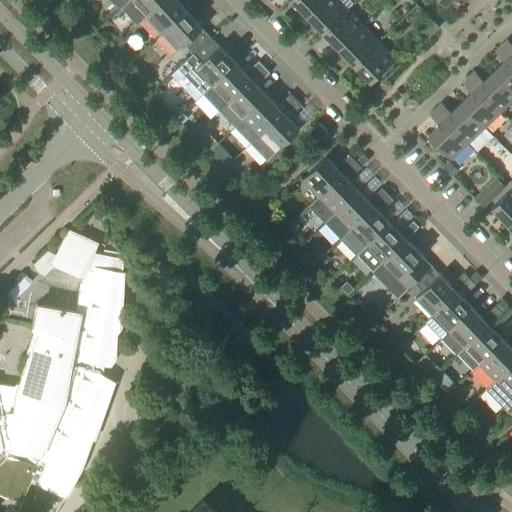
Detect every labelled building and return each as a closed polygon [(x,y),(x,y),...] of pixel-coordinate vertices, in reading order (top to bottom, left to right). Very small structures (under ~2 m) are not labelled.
[(109,0),(114,4),(121,8),(130,0),(109,0)] [(137,25),(147,17),(147,16),(164,0),(130,0),(121,8),(137,25)] [(162,33),(187,10),(177,0),(164,0),(147,16),(147,17),(162,33)] [(292,0),(308,16),(324,0),(292,0)] [(324,32),(348,9),(339,0),(324,0),(308,16),(324,32)] [(340,49),(364,25),(348,9),(324,32),(340,49)] [(185,44),(194,53),(211,36),(203,28),(187,10),(162,33),(178,51),(185,44)] [(431,37),(440,28),(435,22),(425,31),(431,37)] [(356,66),(380,42),(364,25),(340,49),(356,66)] [(204,93),(205,93),(212,86),(236,63),(211,36),(194,53),(179,67),(180,68),(204,93)] [(511,43),(508,40),(502,46),(511,55),(511,43)] [(372,83),(396,59),(380,42),(356,66),(372,83)] [(128,63),(136,56),(125,44),(117,51),(128,63)] [(511,88),(511,55),(502,46),(496,51),(506,61),(495,71),(511,88)] [(257,76),(266,67),(260,61),(251,69),(257,76)] [(212,86),(205,93),(221,110),(253,80),(236,63),(212,86)] [(262,81),(271,73),(266,67),(257,76),(262,81)] [(511,102),(511,88),(495,71),(485,81),(476,72),(469,77),(502,111),(511,102)] [(486,127),(502,111),(469,77),(463,83),(473,93),(462,103),(486,127)] [(237,127),(269,96),(253,80),(221,110),(237,127)] [(289,108),(297,100),(291,94),(283,102),(289,108)] [(253,143),(284,113),(269,96),(237,127),(253,143)] [(294,114),(303,106),(297,100),(289,108),(294,114)] [(486,127),(462,103),(452,113),(443,103),(437,109),(469,143),(486,127)] [(452,160),(469,143),(437,109),(431,115),(440,125),(429,136),(452,160)] [(253,143),(269,159),(300,129),(284,113),(253,143)] [(319,140),(328,132),(319,123),(311,132),(319,140)] [(348,170),(357,161),(351,155),(342,164),(348,170)] [(363,155),(357,161),(362,167),(369,160),(363,155)] [(319,197),(344,174),(327,156),(303,180),(319,197)] [(228,165),(235,171),(240,166),(234,160),(228,165)] [(353,175),(362,167),(357,161),(348,170),(353,175)] [(444,166),(453,175),(458,171),(449,161),(444,166)] [(326,224),(360,191),(344,174),(319,197),(309,206),(326,224)] [(484,208),(506,186),(497,177),(475,198),(484,208)] [(380,203),(389,195),(382,188),(374,197),(380,203)] [(510,226),(511,223),(511,189),(493,208),(510,226)] [(342,240),(376,207),(360,191),(326,224),(342,240)] [(385,208),(394,200),(389,195),(380,203),(385,208)] [(367,247),(391,223),(376,207),(342,240),(357,255),(366,246),(367,247)] [(411,235),(420,227),(414,221),(405,229),(411,235)] [(294,222),(287,228),(293,234),(300,228),(294,222)] [(383,263),(407,239),(391,223),(367,247),(382,263),(383,263)] [(82,279),(75,313),(36,305),(31,329),(36,331),(32,341),(27,353),(29,354),(15,389),(0,386),(0,450),(1,454),(3,457),(0,460),(0,491),(24,498),(30,481),(38,484),(65,496),(80,468),(91,439),(93,440),(112,381),(98,372),(98,368),(99,364),(108,365),(113,359),(114,334),(119,328),(122,272),(123,255),(94,250),(96,243),(68,230),(55,255),(47,251),(34,265),(36,269),(39,273),(44,275),(54,266),(82,279)] [(433,266),(407,239),(383,263),(382,263),(373,272),(398,298),(415,282),(415,283),(433,266)] [(325,254),(319,247),(313,253),(319,260),(325,254)] [(326,255),(320,260),(325,265),(330,259),(326,255)] [(451,285),(433,266),(415,283),(423,291),(416,298),(433,315),(457,292),(461,288),(470,279),(464,273),(451,285)] [(475,285),(470,279),(461,288),(467,293),(475,285)] [(349,283),(343,289),(348,294),(354,288),(349,283)] [(433,315),(427,320),(443,337),(473,308),(457,292),(433,315)] [(375,320),(383,312),(375,304),(367,312),(375,320)] [(489,325),(459,354),(474,370),(480,364),(481,365),(505,341),(495,330),(511,313),(511,310),(508,306),(502,312),(494,321),(489,325)] [(496,306),(487,314),(494,321),(502,312),(496,306)] [(459,354),(489,325),(473,308),(443,337),(458,353),(459,354)] [(496,381),(511,365),(511,348),(505,341),(481,365),(496,381)] [(511,412),(511,365),(496,381),(487,389),(509,411),(511,412)] [(442,371),(435,378),(433,379),(441,387),(442,386),(450,379),(442,371)] [(467,411),(473,417),(478,412),(472,406),(467,411)] [(213,511),(203,501),(190,511),(213,511)]
